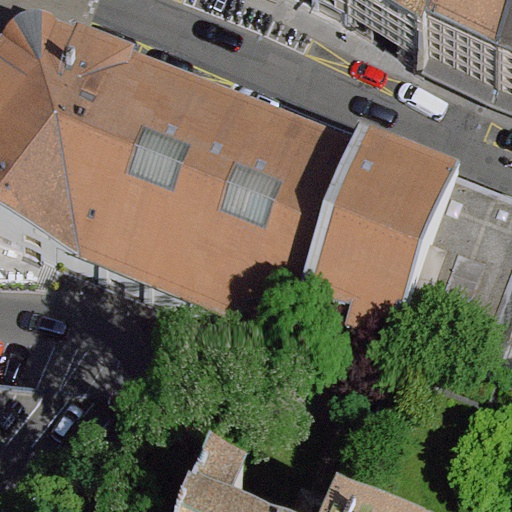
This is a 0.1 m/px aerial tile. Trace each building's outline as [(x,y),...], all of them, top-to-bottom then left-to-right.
[(293,0),(351,29),(363,0),(293,0)] [(363,0),(351,29),(388,52),(425,74),(428,66),(453,0),(363,0)] [(511,0),(453,0),(428,66),(498,101),(511,67),(511,0)] [(33,57),(10,68),(0,79),(0,244),(129,297),(254,346),(313,353),(321,328),(351,337),(346,351),(396,370),(407,345),(460,217),(122,83),(94,72),(59,59),(33,57)] [(511,67),(498,101),(511,106),(511,67)] [(511,235),(460,217),(407,345),(500,382),(511,350),(511,235)] [(200,511),(240,511),(244,502),(208,490),(200,511)]
